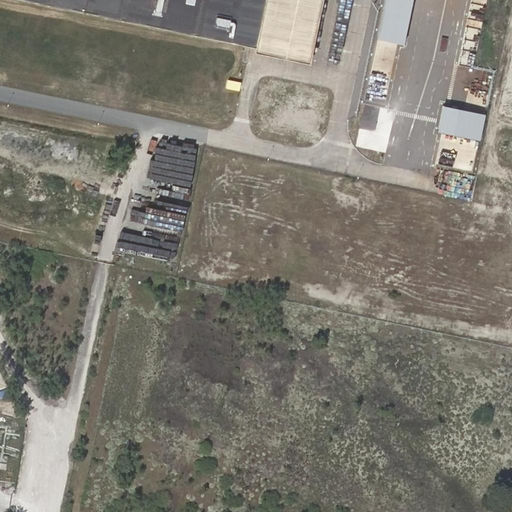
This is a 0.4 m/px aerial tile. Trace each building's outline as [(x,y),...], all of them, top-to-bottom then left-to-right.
[(52,0),(254,42),(262,0),(52,0)] [(320,0),(262,0),(254,42),(252,53),(307,65),(320,0)] [(414,0),(383,0),(376,38),(405,44),(414,0)] [(412,65),(413,58),(400,54),(398,62),(412,65)] [(183,222),(196,145),(181,143),(180,149),(173,148),(161,218),(183,222)] [(163,245),(162,261),(174,262),(175,245),(163,245)]
